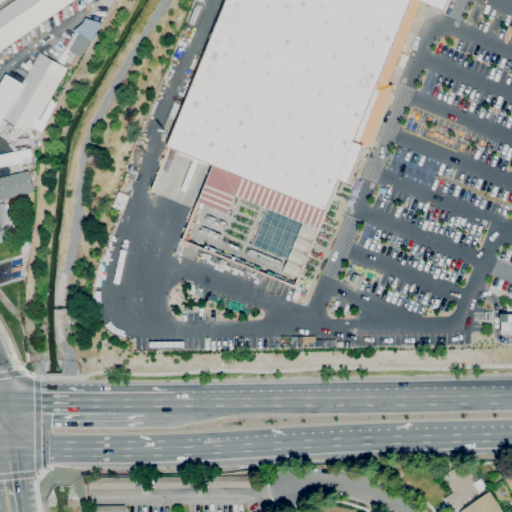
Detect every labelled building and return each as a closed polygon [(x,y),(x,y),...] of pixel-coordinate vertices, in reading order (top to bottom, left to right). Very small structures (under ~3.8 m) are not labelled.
[(74,0),(0,51),(0,9),(13,0),(74,0)] [(299,278),(284,272),(289,259),(254,245),(269,208),(237,196),(230,214),(200,202),(215,165),(208,163),(207,165),(178,153),(179,151),(169,147),(228,0),(449,0),(445,11),(422,2),(389,84),(394,86),(369,147),(365,145),(349,183),(340,179),(327,211),(326,210),(319,229),(299,278)] [(64,64),(58,61),(76,31),(91,40),(81,57),(76,54),(71,63),(66,61),(64,64)] [(30,133),(3,118),(2,119),(7,122),(1,132),(0,131),(0,88),(8,75),(22,83),(40,52),(67,68),(30,133)] [(0,166),(0,154),(30,148),(32,156),(31,156),(32,161),(23,163),(15,164),(15,165),(9,166),(9,165),(0,166)] [(0,177),(11,175),(29,170),(35,192),(2,200),(3,203),(5,203),(7,211),(10,211),(11,216),(8,217),(11,228),(3,231),(3,232),(0,232),(0,177)] [(123,210),(114,206),(119,192),(129,196),(123,210)] [(30,252),(25,251),(23,236),(24,235),(23,233),(26,232),(27,234),(30,233),(29,230),(33,228),(30,252)] [(486,321),(485,312),(493,311),(493,321),(486,321)] [(511,333),(509,333),(502,333),(502,314),(511,313),(511,333)] [(454,511),(445,498),(454,492),(444,477),(447,474),(443,467),(448,463),(453,470),(461,464),(474,483),(481,478),(487,487),(483,490),(464,502),(465,503),(454,511)] [(255,487),(208,487),(208,476),(255,475),(255,487)] [(154,488),(154,477),(190,476),(190,488),(154,488)] [(136,488),(89,489),(89,477),(136,477),(136,488)] [(460,511),(490,491),(504,511),(460,511)]
